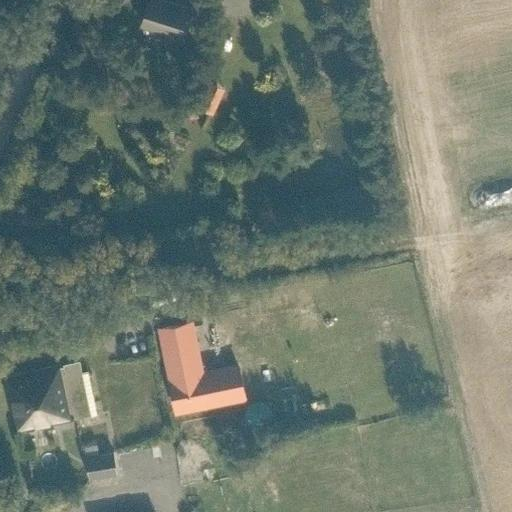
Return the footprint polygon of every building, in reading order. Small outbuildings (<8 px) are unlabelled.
[(178,0),(149,0),(143,21),(184,33),(193,4),(178,0)] [(52,90),(45,107),(57,113),(65,96),(52,90)] [(159,328),(176,412),(244,398),(238,365),(202,372),(192,321),(159,328)] [(92,414),(80,361),(64,364),(65,366),(61,367),(72,417),(76,416),(76,418),(92,414)] [(60,365),(8,377),(12,394),(10,395),(18,431),(73,419),(72,417),(61,367),(60,365)] [(249,405),(245,418),(254,428),(268,425),(272,412),(263,402),(249,405)] [(98,444),(84,446),(90,479),(118,474),(115,452),(99,454),(98,444)]
